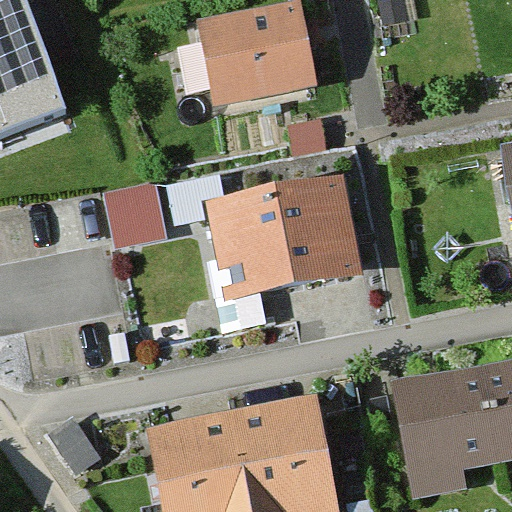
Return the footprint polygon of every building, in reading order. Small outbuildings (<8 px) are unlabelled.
[(0,0),(0,146),(66,121),(18,0),(0,0)] [(313,18),(210,33),(222,119),(325,105),(313,18)] [(118,258),(168,249),(157,195),(107,205),(118,258)] [(345,199),(220,217),(233,310),(358,292),(345,199)] [(511,379),(429,394),(398,400),(417,509),(473,499),(470,484),(511,476),(511,379)] [(345,511),(325,409),(290,416),(193,435),(153,444),(167,511),(345,511)]
